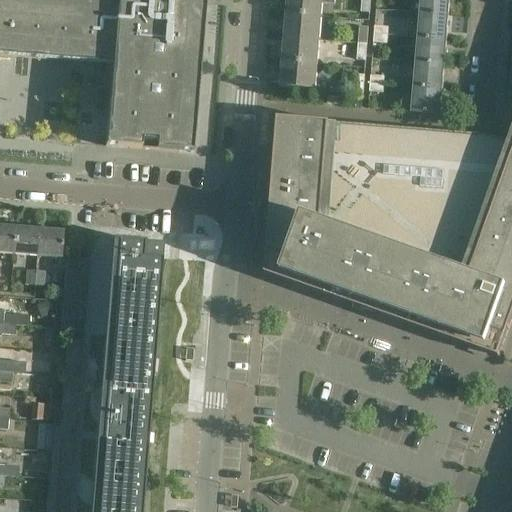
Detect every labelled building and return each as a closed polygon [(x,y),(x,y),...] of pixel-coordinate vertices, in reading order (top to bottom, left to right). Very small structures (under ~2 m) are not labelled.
[(0,0),(0,56),(44,60),(45,49),(52,50),(51,58),(111,63),(104,147),(177,153),(177,151),(189,152),(189,146),(190,146),(202,5),(200,5),(200,0),(0,0)] [(287,0),(287,14),(322,17),(323,0),(287,0)] [(370,0),(361,0),(361,12),(370,13),(370,0)] [(421,0),(421,14),(448,16),(448,0),(421,0)] [(287,14),(285,38),(320,41),(322,17),(287,14)] [(421,14),(419,38),(446,41),(448,16),(421,14)] [(374,26),(374,34),(387,36),(388,27),(374,26)] [(360,27),(358,44),(367,45),(369,27),(360,27)] [(387,36),(374,34),(373,43),(387,44),(387,36)] [(285,38),(283,62),(318,65),(320,41),(285,38)] [(419,38),(417,63),(444,65),(446,41),(419,38)] [(511,320),(511,41),(508,95),(511,95),(511,145),(490,137),(330,124),(330,123),(278,119),(265,275),(499,358),(511,320)] [(367,45),(358,44),(357,60),(366,60),(367,45)] [(283,62),(281,88),(316,90),(318,65),(283,62)] [(417,63),(415,87),(442,89),(444,65),(417,63)] [(356,75),(354,94),(363,94),(365,75),(356,75)] [(370,75),(370,84),(383,85),(384,77),(370,75)] [(383,85),(370,84),(369,92),(383,93),(383,85)] [(442,89),(415,87),(413,112),(440,114),(442,89)] [(0,227),(0,254),(12,255),(14,228),(0,227)] [(14,228),(12,255),(36,257),(37,230),(14,228)] [(37,230),(36,257),(59,259),(62,232),(37,230)] [(118,241),(95,511),(135,511),(145,397),(149,397),(160,259),(155,259),(155,257),(155,255),(154,255),(153,251),(151,248),(151,244),(151,239),(135,238),(135,242),(118,241)] [(89,261),(65,259),(64,271),(88,273),(89,261)] [(23,285),(33,286),(35,271),(25,270),(23,285)] [(35,271),(33,286),(43,287),(45,272),(35,271)] [(88,273),(64,271),(63,283),(87,285),(88,273)] [(87,285),(63,283),(62,295),(86,297),(87,285)] [(86,297),(62,295),(61,307),(85,309),(86,297)] [(85,309),(61,307),(61,319),(84,321),(85,309)] [(0,325),(15,327),(15,326),(28,327),(29,316),(2,314),(2,313),(0,312),(0,325)] [(84,321),(61,319),(60,331),(83,333),(84,321)] [(15,327),(0,325),(0,327),(0,333),(14,335),(15,327)] [(67,340),(52,511),(68,511),(83,341),(67,340)] [(0,372),(11,374),(12,363),(0,362),(0,372)] [(11,374),(0,372),(0,383),(10,384),(11,374)] [(0,419),(8,421),(9,410),(0,409),(0,419)] [(50,451),(52,425),(38,424),(35,450),(50,451)] [(0,476),(3,477),(16,478),(17,468),(0,466),(0,476)]
